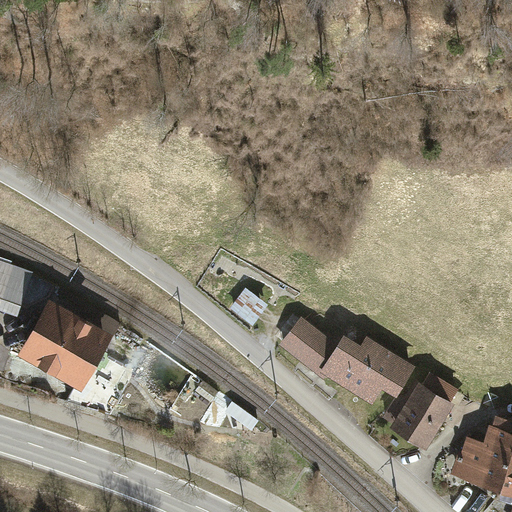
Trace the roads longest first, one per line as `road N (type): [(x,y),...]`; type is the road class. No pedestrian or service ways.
road 1 (residential): [(437,511),(138,261),(0,171)]
road 2 (primary): [(207,511),(0,433)]
road 3 (track): [(405,482),(464,424),(511,406)]
